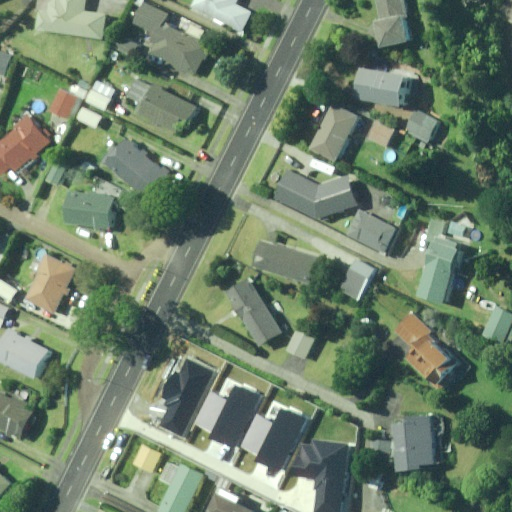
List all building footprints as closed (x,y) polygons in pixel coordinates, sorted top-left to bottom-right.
[(104,39),(108,15),(86,11),(88,0),(41,0),(40,11),(41,11),(39,29),(83,36),(87,37),(104,39)] [(253,12),(251,11),(237,4),(239,0),(196,0),(194,6),(244,32),(253,12)] [(416,16),(415,8),(413,0),(384,0),(388,18),(382,19),(387,46),(388,49),(421,42),(415,16),(416,16)] [(186,34),(177,29),(165,23),(170,13),(146,1),(135,23),(156,34),(152,42),(156,43),(152,51),(151,53),(180,67),(179,70),(185,73),(186,70),(196,75),(205,59),(207,60),(210,53),(208,52),(211,46),(200,41),(201,39),(187,32),(186,34)] [(116,48),(133,56),(139,45),(122,37),(120,39),(116,48)] [(0,74),(6,77),(6,75),(13,55),(0,50),(0,74)] [(418,77),(391,73),(364,69),(360,100),(413,108),(414,105),(418,77)] [(155,87),(142,81),(138,79),(129,95),(142,102),(138,109),(137,112),(155,121),(153,124),(159,127),(161,124),(179,133),(186,118),(193,121),(199,108),(200,107),(189,102),(164,89),(165,87),(159,84),(158,86),(156,85),(155,87)] [(112,99),(116,89),(99,81),(95,90),(94,90),(92,94),(88,101),(107,111),(109,107),(113,99),(112,99)] [(81,97),(84,99),(88,91),(76,85),(75,89),(78,91),(76,96),(62,89),(52,110),(70,120),(81,97)] [(341,162),(342,159),(362,118),(337,105),(327,125),(315,149),(341,162)] [(100,123),(103,116),(85,108),(79,119),(98,128),(100,123)] [(437,141),(446,121),(422,110),(413,128),(412,129),(437,141)] [(53,143),(43,131),(31,114),(15,126),(18,130),(0,143),(0,150),(0,151),(0,150),(0,171),(3,176),(7,173),(14,167),(17,171),(45,149),(50,144),(53,143)] [(375,140),(390,148),(399,131),(381,121),(372,138),(375,140)] [(151,153),(147,149),(144,152),(137,146),(138,144),(132,140),(131,141),(129,139),(119,151),(116,148),(105,161),(126,178),(153,201),(174,177),(171,174),(173,171),(167,166),(165,169),(160,165),(149,156),(151,153)] [(55,183),(57,184),(61,186),(69,167),(57,161),(49,180),(51,181),(53,182),(55,183)] [(303,176),(295,173),(292,171),(278,198),(321,219),(322,219),(324,222),(330,219),(330,217),(353,208),(363,205),(353,176),(323,186),(317,183),(303,176)] [(69,224),(98,227),(98,231),(104,232),(105,229),(115,230),(117,211),(121,212),(122,205),(118,204),(118,197),(110,196),(110,195),(93,193),(93,194),(73,191),(69,224)] [(401,229),(388,222),(363,210),(361,216),(351,235),(389,254),(401,229)] [(448,225),(441,222),(433,220),(432,222),(426,240),(439,244),(432,266),(433,266),(429,279),(423,296),(450,305),(460,274),(461,270),(467,250),(465,250),(466,245),(443,238),(448,225)] [(451,232),(465,237),(469,227),(454,222),(451,232)] [(321,257),(265,241),(263,240),(255,268),(313,285),(320,262),(321,257)] [(66,263),(50,255),(47,253),(39,271),(42,272),(38,279),(28,300),(57,314),(60,307),(61,304),(66,294),(69,296),(72,290),(69,288),(79,269),(75,267),(75,265),(67,261),(66,263)] [(350,277),(343,290),(361,300),(378,269),(359,260),(350,277)] [(26,268),(33,272),(37,265),(30,262),(26,268)] [(30,279),(32,276),(33,273),(25,269),(21,275),(30,279)] [(18,293),(19,291),(1,279),(0,280),(0,294),(12,302),(18,293)] [(273,313),(263,295),(253,280),(230,294),(264,348),(284,335),(287,333),(273,313)] [(9,310),(10,308),(0,303),(0,328),(6,316),(7,314),(9,310)] [(511,310),(507,308),(504,306),(489,336),(507,344),(506,346),(511,349),(511,310)] [(434,335),(437,332),(416,313),(399,332),(419,350),(410,359),(445,392),(460,376),(457,374),(466,365),(434,335)] [(366,328),(373,325),(370,318),(363,321),(366,328)] [(34,339),(29,336),(27,339),(19,335),(20,333),(11,328),(3,344),(0,342),(0,361),(36,380),(51,351),(33,342),(34,339)] [(307,359),(308,360),(319,337),(301,328),(295,340),(290,351),(307,359)] [(239,443),(250,421),(246,419),(256,400),(252,398),(254,393),(246,389),(244,394),(224,384),(201,432),(195,444),(193,448),(225,463),(236,441),(239,443)] [(27,408),(29,403),(15,396),(14,399),(0,392),(0,428),(8,433),(7,435),(13,439),(13,437),(14,436),(22,439),(31,423),(34,425),(37,418),(34,416),(36,412),(27,408)] [(289,416),(305,424),(311,412),(295,404),(289,416)] [(427,466),(440,465),(434,415),(407,418),(408,425),(402,425),(396,426),(398,439),(400,438),(401,449),(399,449),(402,474),(428,471),(427,466)] [(393,462),(394,442),(374,440),(372,461),(393,462)] [(155,471),(164,455),(151,448),(145,459),(143,465),(155,471)] [(242,482),(270,497),(272,495),(280,499),(288,484),(279,480),(279,479),(251,464),(242,482)] [(163,511),(190,511),(209,476),(186,465),(164,508),(162,511),(163,511)] [(311,474),(321,480),(324,475),(314,469),(311,474)] [(378,470),(371,487),(381,491),(388,474),(378,470)] [(0,497),(12,484),(0,472),(0,497)] [(233,489),(238,495),(242,492),(237,486),(233,489)] [(356,495),(355,511),(357,511),(365,511),(366,496),(356,495)]
